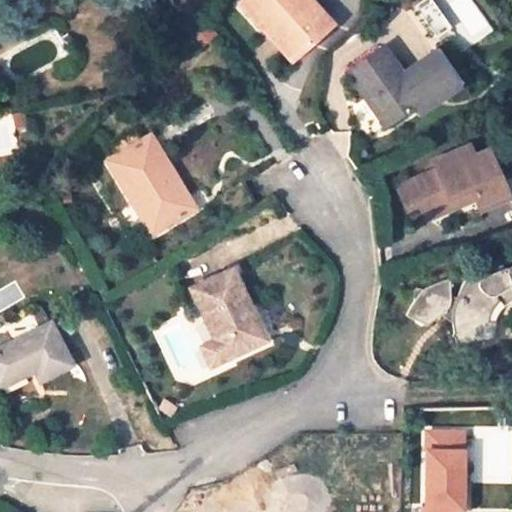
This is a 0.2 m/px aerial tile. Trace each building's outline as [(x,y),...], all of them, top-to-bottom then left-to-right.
[(302,5),(307,0),(241,0),(240,2),(291,59),(324,28),(302,5)] [(330,23),(308,0),(307,0),(302,5),(324,28),(330,23)] [(139,14),(154,23),(156,20),(160,11),(145,3),(139,14)] [(164,39),(153,31),(147,38),(158,47),(164,39)] [(413,102),(418,110),(423,118),(463,89),(441,50),(404,77),(418,98),(413,102)] [(384,55),(354,76),(389,131),(418,110),(413,102),(399,81),(384,55)] [(404,77),(399,81),(413,102),(418,98),(404,77)] [(107,160),(132,203),(138,200),(156,230),(192,207),(148,135),(107,160)] [(458,163),(472,156),(467,145),(453,151),(458,163)] [(417,202),(426,219),(452,207),(449,200),(470,190),(474,198),(502,185),(486,150),(472,156),(458,163),(453,151),(431,161),(434,169),(396,186),(406,207),(417,202)] [(252,205),(238,181),(215,194),(228,219),(252,205)] [(477,204),(505,192),(502,185),(474,198),(477,204)] [(452,207),(474,198),(470,190),(449,200),(452,207)] [(150,233),(156,230),(138,200),(132,203),(150,233)] [(510,267),(503,269),(511,291),(511,264),(511,265),(510,267)] [(511,300),(511,299),(511,291),(503,269),(496,271),(488,274),(482,279),(474,268),(462,284),(457,297),(452,306),(452,320),(454,330),(457,343),(494,338),(493,334),(493,329),(493,324),(495,318),(497,313),(500,309),(504,304),(508,301),(511,300)] [(231,269),(190,288),(223,358),(258,341),(242,307),(247,304),(231,269)] [(452,306),(457,297),(450,296),(450,279),(441,281),(431,286),(425,289),(422,292),(420,291),(418,291),(416,292),(414,293),(414,296),(414,300),(415,303),(413,304),(409,313),(408,317),(428,325),(441,314),(452,320),(452,306)] [(247,304),(242,307),(258,341),(263,339),(247,304)] [(45,314),(34,320),(39,329),(0,347),(0,385),(34,369),(39,378),(69,362),(45,314)] [(465,429),(423,430),(423,452),(425,452),(425,507),(420,507),(420,511),(452,511),(453,510),(465,510),(464,452),(465,452),(465,429)]
